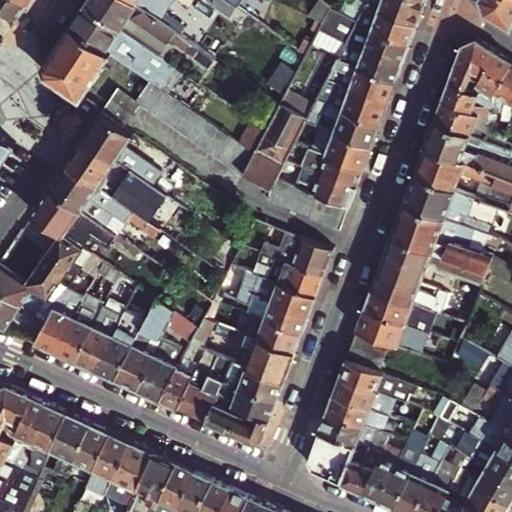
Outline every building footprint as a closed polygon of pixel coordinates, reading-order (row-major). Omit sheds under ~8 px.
[(0,0),(0,10),(15,21),(29,0),(0,0)] [(171,24),(159,16),(136,0),(89,0),(87,3),(122,28),(130,18),(168,44),(171,41),(209,68),(217,57),(171,24)] [(136,0),(159,16),(171,24),(188,0),(136,0)] [(320,0),(312,14),(324,19),(332,3),(327,0),(320,0)] [(369,0),(369,1),(420,20),(427,0),(369,0)] [(511,0),(483,0),(488,11),(511,25),(511,0)] [(413,40),(420,20),(369,1),(360,17),(359,20),(413,40)] [(151,62),(157,53),(122,28),(87,3),(73,24),(113,52),(152,80),(160,69),(151,62)] [(329,77),(333,70),(336,65),(341,55),(348,41),(359,20),(360,17),(332,3),(324,19),(320,26),(306,52),(282,99),(310,114),(311,112),(313,108),(318,98),(329,77)] [(405,62),(413,40),(359,20),(348,41),(405,62)] [(48,74),(82,97),(113,52),(73,24),(47,62),(48,74)] [(451,79),(470,86),(477,67),(486,72),(500,50),(479,37),(465,42),(451,79)] [(399,77),(405,62),(348,41),(341,55),(399,77)] [(491,99),(494,91),(511,62),(511,57),(500,50),(486,72),(481,80),(479,85),(477,88),(482,90),(481,95),(491,99)] [(391,100),(399,77),(341,55),(336,65),(333,70),(329,77),(336,79),(352,85),(391,100)] [(505,98),(511,102),(511,62),(494,91),(491,99),(489,104),(488,108),(499,111),(505,98)] [(383,122),(391,100),(352,85),(336,79),(329,77),(318,98),(383,122)] [(489,104),(474,98),(476,93),(481,95),(482,90),(477,88),(473,87),(470,86),(451,79),(444,99),(475,110),(480,111),(486,114),(488,108),(489,104)] [(221,158),(235,138),(152,80),(137,101),(139,102),(221,158)] [(103,112),(123,125),(139,102),(137,101),(116,86),(100,110),(103,112)] [(375,143),(383,122),(318,98),(313,108),(311,112),(310,114),(307,118),(315,121),(317,115),(319,111),(340,119),(336,129),(375,143)] [(283,165),(286,159),(296,140),(307,118),(310,114),(282,99),(280,102),(266,130),(254,152),(235,138),(221,158),(241,172),(244,172),(271,187),(277,177),(283,165)] [(477,124),(470,122),(475,110),(444,99),(437,119),(478,134),(482,124),(483,120),(486,114),(480,111),(477,118),(479,118),(477,124)] [(161,172),(126,147),(135,134),(123,125),(103,112),(86,137),(153,183),(161,172)] [(483,120),(490,122),(492,116),(486,114),(483,120)] [(511,208),(511,146),(496,140),(478,134),(437,119),(427,144),(500,170),(495,184),(511,190),(511,206),(511,208)] [(321,124),(312,146),(314,147),(366,166),(375,143),(336,129),(323,124),(321,124)] [(478,134),(496,140),(500,131),(500,130),(482,124),(478,134)] [(0,165),(17,142),(0,130),(0,165)] [(511,146),(511,135),(500,131),(496,140),(511,146)] [(152,185),(153,183),(86,137),(68,162),(101,184),(111,170),(157,201),(163,192),(152,185)] [(321,171),(359,185),(366,166),(314,147),(312,146),(307,144),(304,153),(325,161),(321,171)] [(464,173),(495,184),(500,170),(427,144),(417,173),(459,188),(464,173)] [(165,164),(171,168),(176,162),(170,158),(165,164)] [(349,204),(352,205),(359,185),(321,171),(286,159),(283,165),(296,170),(293,178),(300,181),(299,185),(349,204)] [(157,235),(163,227),(101,184),(68,162),(52,186),(120,233),(130,217),(157,235)] [(511,208),(489,200),(459,188),(417,173),(406,202),(448,217),(453,204),(506,223),(501,236),(511,242),(511,208)] [(267,198),(342,225),(349,204),(299,185),(277,177),(271,187),(267,198)] [(489,200),(511,208),(511,206),(511,190),(495,184),(489,200)] [(147,252),(120,233),(52,186),(35,211),(64,231),(74,238),(82,227),(138,264),(147,252)] [(450,243),(440,239),(448,217),(406,202),(394,234),(490,269),(495,255),(452,239),(450,243)] [(280,257),(326,274),(336,247),(304,235),(290,230),(284,247),(280,257)] [(76,259),(85,246),(74,238),(64,231),(30,280),(58,299),(60,295),(68,288),(60,283),(76,259)] [(383,266),(424,281),(432,261),(437,263),(441,267),(485,283),(490,269),(394,234),(383,266)] [(93,251),(85,246),(76,259),(84,265),(93,251)] [(318,294),(326,274),(280,257),(267,252),(264,259),(259,272),(262,273),(318,294)] [(106,260),(101,269),(117,280),(122,271),(106,260)] [(55,304),(58,299),(30,280),(1,261),(0,262),(0,289),(22,305),(36,314),(48,322),(56,305),(55,304)] [(439,295),(421,288),(424,281),(383,266),(375,286),(435,308),(442,311),(448,296),(440,293),(439,295)] [(312,313),(318,294),(262,273),(259,272),(258,272),(250,269),(246,280),(240,297),(251,302),(255,292),(312,313)] [(146,319),(134,313),(147,287),(139,282),(124,312),(115,332),(97,368),(117,377),(143,326),(146,319)] [(430,320),(435,308),(375,286),(367,307),(409,322),(412,314),(430,320)] [(38,341),(58,350),(76,314),(83,301),(83,300),(85,296),(81,294),(75,291),(68,288),(60,295),(58,299),(55,304),(56,305),(48,322),(38,341)] [(463,319),(469,321),(477,300),(442,288),(440,293),(448,296),(442,311),(463,319)] [(0,326),(5,329),(22,305),(0,289),(0,326)] [(305,331),(312,313),(255,292),(251,302),(257,304),(256,307),(270,312),(268,317),(305,331)] [(105,303),(106,301),(87,293),(85,296),(83,300),(83,301),(76,314),(58,350),(78,359),(102,308),(109,311),(111,306),(105,303)] [(184,338),(168,330),(174,318),(179,321),(183,312),(158,295),(146,319),(143,326),(153,331),(158,334),(165,337),(183,346),(184,344),(185,342),(185,341),(184,339),(184,338)] [(97,368),(115,332),(124,312),(117,309),(111,306),(109,311),(102,308),(78,359),(97,368)] [(424,334),(427,328),(409,322),(367,307),(360,327),(393,339),(416,348),(422,334),(424,334)] [(248,331),(261,336),(268,317),(255,313),(248,331)] [(25,335),(38,341),(48,322),(36,314),(25,335)] [(261,336),(298,349),(305,331),(268,317),(261,336)] [(194,339),(195,337),(202,325),(194,319),(186,335),(194,339)] [(287,378),(298,349),(261,336),(248,331),(222,322),(217,336),(245,346),(240,360),(287,378)] [(117,377),(140,388),(158,352),(162,342),(165,337),(158,334),(153,331),(143,326),(117,377)] [(348,358),(382,370),(393,339),(360,327),(348,358)] [(458,347),(461,341),(444,335),(442,341),(458,347)] [(182,363),(176,360),(183,346),(165,337),(162,342),(158,352),(140,388),(163,398),(180,366),(182,363)] [(192,343),(199,345),(201,339),(195,337),(194,339),(192,343)] [(196,373),(199,366),(200,363),(185,356),(182,363),(180,366),(196,373)] [(226,362),(233,365),(236,359),(228,356),(226,362)] [(411,399),(417,383),(382,370),(348,358),(342,375),(379,390),(381,385),(392,389),(411,399)] [(280,398),(287,378),(240,360),(236,359),(233,365),(227,379),(241,384),(280,398)] [(511,391),(511,360),(511,361),(500,381),(495,379),(492,384),(501,389),(502,386),(511,391)] [(163,398),(180,406),(196,373),(180,366),(163,398)] [(208,419),(220,394),(222,388),(227,379),(199,366),(196,373),(180,406),(208,419)] [(335,393),(383,411),(392,389),(381,385),(379,390),(342,375),(335,393)] [(465,405),(476,411),(489,389),(478,382),(465,405)] [(20,432),(18,431),(34,394),(11,383),(1,385),(0,386),(0,429),(17,439),(20,432)] [(242,404),(273,418),(280,398),(241,384),(237,394),(222,388),(220,394),(242,404)] [(511,431),(511,391),(502,386),(501,389),(492,384),(489,389),(498,394),(496,396),(503,400),(492,420),(508,430),(511,431)] [(377,424),(383,411),(335,393),(329,410),(367,424),(368,421),(377,424)] [(35,447),(35,438),(52,402),(34,394),(18,431),(20,432),(17,439),(24,443),(36,450),(35,447)] [(208,419),(233,430),(242,404),(220,394),(208,419)] [(48,456),(52,447),(69,410),(52,402),(35,438),(35,447),(36,450),(48,457),(48,456)] [(256,441),(265,437),(273,418),(242,404),(233,430),(256,441)] [(417,422),(433,432),(442,415),(421,404),(414,421),(417,422)] [(57,450),(76,458),(93,421),(71,411),(69,410),(52,447),(55,449),(57,450)] [(360,441),(370,441),(377,424),(368,421),(367,424),(329,410),(323,427),(360,441)] [(401,429),(410,432),(414,421),(402,417),(401,429)] [(76,458),(95,467),(113,430),(93,421),(76,458)] [(430,439),(433,432),(417,422),(414,429),(430,439)] [(344,481),(366,491),(380,459),(387,444),(391,435),(393,429),(377,424),(370,441),(375,443),(366,463),(355,458),(344,481)] [(0,452),(7,456),(17,439),(0,429),(0,452)] [(106,493),(114,476),(131,438),(113,430),(95,467),(88,484),(94,487),(106,493)] [(498,447),(511,454),(511,431),(508,430),(498,447)] [(397,505),(412,511),(416,511),(433,478),(437,468),(442,459),(450,443),(441,437),(432,454),(424,449),(420,456),(413,469),(397,505)] [(405,449),(412,452),(417,441),(410,437),(408,442),(405,449)] [(136,486),(138,487),(156,450),(153,448),(131,438),(114,476),(106,493),(108,493),(119,498),(122,492),(128,495),(133,485),(136,486)] [(459,468),(464,460),(468,454),(450,443),(442,459),(459,468)] [(366,491),(382,498),(399,462),(404,451),(387,444),(380,459),(366,491)] [(473,458),(475,456),(478,450),(472,447),(468,454),(473,458)] [(489,464),(511,477),(511,454),(498,447),(489,464)] [(399,462),(413,469),(420,456),(412,452),(405,449),(404,451),(399,462)] [(154,511),(179,460),(156,450),(138,487),(133,497),(126,511),(154,511)] [(34,472),(30,470),(7,456),(0,452),(0,475),(26,490),(23,497),(28,499),(32,490),(39,475),(34,472)] [(464,460),(470,463),(473,458),(468,454),(464,460)] [(177,511),(197,469),(179,460),(154,511),(177,511)] [(382,498),(397,505),(413,469),(399,462),(382,498)] [(479,481),(511,499),(511,477),(489,464),(479,481)] [(433,478),(442,482),(446,472),(437,468),(433,478)] [(198,511),(215,477),(197,469),(177,511),(198,511)] [(23,497),(26,490),(0,475),(0,494),(22,500),(19,506),(25,507),(28,499),(23,497)] [(220,511),(233,485),(215,477),(198,511),(220,511)] [(416,511),(439,511),(449,491),(451,486),(448,484),(442,482),(433,478),(416,511)] [(468,499),(490,511),(507,511),(511,504),(511,499),(479,481),(470,496),(468,499)] [(242,511),(251,493),(233,485),(220,511),(242,511)] [(490,511),(468,499),(463,506),(459,504),(463,498),(449,491),(439,511),(490,511)] [(128,495),(122,492),(119,498),(125,501),(128,495)] [(265,511),(270,502),(251,493),(242,511),(265,511)] [(19,506),(22,500),(0,494),(0,511),(22,511),(25,507),(19,506)] [(285,511),(287,510),(270,502),(265,511),(285,511)]
